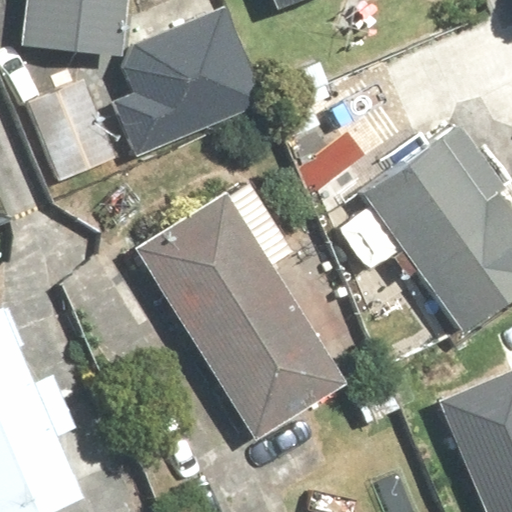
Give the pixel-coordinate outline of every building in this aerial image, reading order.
[(5,0),(1,48),(102,58),(107,0),(5,0)] [(325,0),(334,18),(377,0),(325,0)] [(235,97),(197,12),(110,51),(128,92),(110,100),(129,143),(235,97)] [(74,72),(8,100),(46,188),(112,160),(74,72)] [(511,215),(439,110),(330,184),(434,334),(511,280),(511,215)] [(203,200),(117,256),(238,439),(324,383),(203,200)] [(0,377),(0,511),(25,511),(50,503),(0,377)] [(511,511),(511,396),(509,389),(430,417),(463,511),(511,511)]
